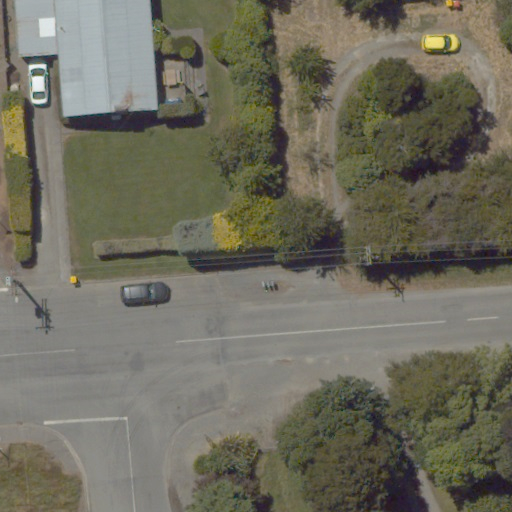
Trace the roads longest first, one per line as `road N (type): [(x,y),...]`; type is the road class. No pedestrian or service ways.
road 1 (residential): [(119,345),(511,316)]
road 2 (residential): [(119,345),(135,511)]
